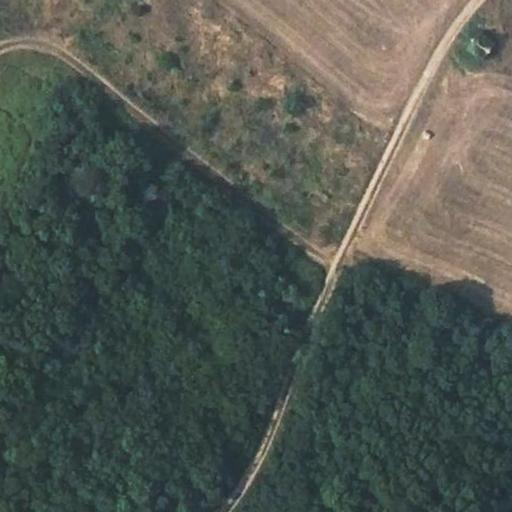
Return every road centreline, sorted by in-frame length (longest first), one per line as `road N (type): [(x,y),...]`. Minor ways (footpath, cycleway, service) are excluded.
road 1 (track): [(225,511),(276,427),(328,284),(446,43),(486,0)]
road 2 (track): [(335,271),(0,4)]
